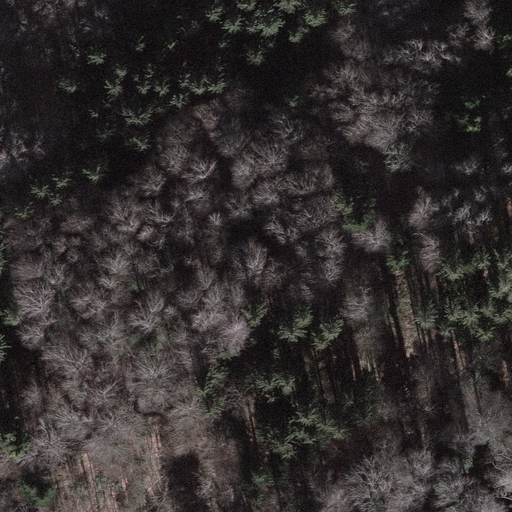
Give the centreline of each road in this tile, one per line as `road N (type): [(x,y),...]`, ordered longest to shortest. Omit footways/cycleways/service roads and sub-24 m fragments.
road 1 (track): [(378,0),(0,178)]
road 2 (track): [(228,511),(511,284)]
